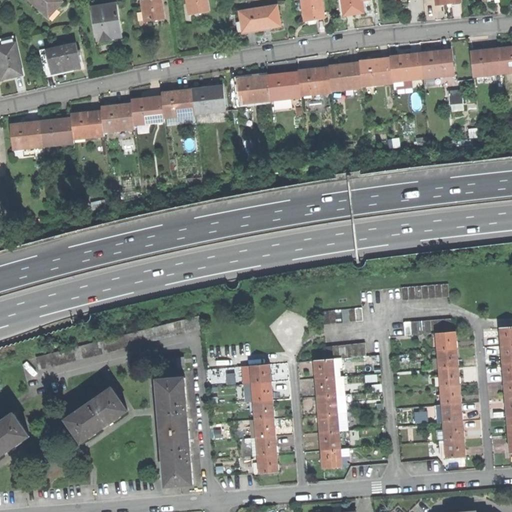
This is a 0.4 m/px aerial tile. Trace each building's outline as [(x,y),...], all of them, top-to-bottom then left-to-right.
[(32,0),(40,6),(42,4),(50,10),(54,5),(56,6),(61,0),(32,0)] [(142,0),(146,19),(165,16),(162,0),(142,0)] [(188,0),(190,12),(208,9),(206,0),(188,0)] [(321,0),(301,0),(305,20),(314,18),(324,17),(321,0)] [(340,0),(342,14),(352,12),(363,11),(361,0),(340,0)] [(103,4),(91,6),(96,37),(113,34),(113,37),(122,35),(116,2),(103,4)] [(276,4),(239,9),(240,19),(244,19),(245,29),(261,26),(279,23),(276,4)] [(16,41),(0,43),(0,64),(2,76),(12,74),(22,72),(16,41)] [(48,51),(41,53),(45,72),(63,68),(80,64),(75,43),(47,49),(48,51)] [(511,44),(501,46),(504,72),(511,70),(511,44)] [(485,48),(471,49),(474,75),(504,72),(501,46),(485,48)] [(435,50),(421,52),(424,77),(454,73),(451,48),(435,50)] [(390,56),(393,80),(424,77),(421,52),(406,53),(390,55),(390,56)] [(360,61),(362,85),(393,82),(393,80),(390,56),(374,58),(360,60),(360,61)] [(329,67),(332,91),(363,87),(362,85),(360,61),(344,63),(329,65),(329,67)] [(298,72),(301,95),(332,92),(332,91),(329,67),(314,68),(298,70),(298,72)] [(268,75),(271,100),(301,97),(301,95),(298,72),(282,73),(268,75)] [(253,77),(238,78),(240,104),(271,100),(268,75),(253,77)] [(206,88),(193,90),(195,115),(226,112),(223,86),(206,88)] [(463,88),(450,89),(452,104),(465,103),(463,88)] [(162,97),(165,118),(195,115),(193,90),(175,92),(162,93),(162,97)] [(132,103),(134,125),(165,122),(165,118),(162,97),(145,99),(131,100),(132,103)] [(102,111),(104,133),(135,129),(134,125),(132,103),(115,105),(101,107),(102,111)] [(72,118),(74,140),(105,136),(104,133),(102,111),(86,113),(72,114),(72,118)] [(58,120),(41,121),(44,147),(75,143),(74,140),(72,118),(58,120)] [(27,123),(11,125),(14,150),(44,147),(41,121),(27,123)] [(197,312),(191,314),(194,327),(200,325),(197,312)] [(194,327),(191,314),(185,315),(188,328),(194,327)] [(185,315),(178,317),(182,330),(188,328),(185,315)] [(172,319),(176,331),(182,330),(178,317),(172,319)] [(443,317),(436,317),(437,331),(444,330),(443,317)] [(431,331),(430,318),(423,318),(424,332),(431,331)] [(169,333),(176,331),(172,319),(166,320),(169,333)] [(160,322),(163,335),(169,333),(166,320),(160,322)] [(154,323),(157,336),(163,335),(160,322),(154,323)] [(151,338),(157,336),(154,323),(148,325),(151,338)] [(511,342),(511,324),(500,326),(500,334),(501,343),(511,342)] [(148,325),(141,327),(145,339),(151,338),(148,325)] [(145,339),(141,327),(135,328),(138,341),(145,339)] [(135,328),(129,330),(132,343),(138,341),(135,328)] [(129,330),(123,331),(126,344),(132,343),(129,330)] [(456,348),(455,339),(455,330),(451,330),(444,330),(437,331),(431,331),(432,349),(438,349),(456,348)] [(126,344),(123,331),(117,333),(120,346),(126,344)] [(117,333),(110,335),(114,347),(120,346),(117,333)] [(104,336),(107,349),(114,347),(110,335),(104,336)] [(101,351),(107,349),(104,336),(98,338),(101,351)] [(91,339),(95,352),(101,351),(98,338),(91,339)] [(88,354),(95,352),(91,339),(85,341),(88,354)] [(85,341),(79,343),(82,356),(88,354),(85,341)] [(351,342),(344,342),(345,355),(352,355),(351,342)] [(502,361),(511,360),(511,342),(501,343),(501,350),(502,361)] [(82,356),(79,343),(73,344),(76,357),(82,356)] [(331,343),(332,357),(338,356),(339,356),(338,343),(331,343)] [(70,359),(76,357),(73,344),(66,346),(70,359)] [(66,346),(60,348),(63,360),(70,359),(66,346)] [(63,360),(60,348),(54,349),(57,362),(63,360)] [(434,367),(439,367),(457,366),(456,356),(456,348),(438,349),(438,356),(433,357),(434,367)] [(51,364),(57,362),(54,349),(48,351),(51,364)] [(41,352),(45,365),(51,364),(48,351),(41,352)] [(45,365),(41,352),(35,354),(38,367),(45,365)] [(179,353),(165,356),(168,367),(182,364),(179,353)] [(339,374),(338,356),(332,357),(325,357),(314,358),(315,367),(315,376),(339,374)] [(511,378),(511,360),(502,361),(502,369),(503,379),(511,378)] [(269,362),(245,363),(246,381),(251,381),(270,380),(269,370),(269,362)] [(457,366),(439,367),(440,375),(434,375),(435,385),(440,385),(458,384),(458,374),(457,366)] [(316,384),(316,394),(335,392),(340,392),(339,382),(342,382),(341,374),(339,374),(315,376),(316,384)] [(160,430),(188,428),(184,375),(156,377),(159,405),(160,430)] [(504,387),(504,397),(511,396),(511,378),(503,379),(504,387)] [(253,399),(271,398),(271,388),(270,380),(251,381),(253,399)] [(436,403),(459,402),(459,392),(458,384),(440,385),(441,393),(435,393),(436,403)] [(111,385),(65,416),(81,439),(102,424),(126,408),(111,385)] [(316,394),(317,402),(317,412),(336,411),(336,401),(343,401),(342,392),(340,392),(335,392),(316,394)] [(254,417),(273,416),(272,406),(271,398),(253,399),(254,417)] [(460,420),(460,409),(459,402),(436,403),(437,421),(442,421),(460,420)] [(0,419),(0,451),(4,449),(27,433),(12,411),(0,419)] [(338,428),(343,428),(341,411),(336,411),(317,412),(318,419),(319,430),(338,428)] [(429,421),(429,411),(417,411),(417,422),(429,421)] [(255,435),(274,434),(273,424),(273,416),(254,417),(255,435)] [(461,438),(461,427),(460,420),(442,421),(443,426),(438,426),(438,439),(461,438)] [(162,454),(164,482),(192,480),(188,428),(160,430),(162,454)] [(339,446),(339,443),(344,442),(343,428),(338,428),(319,430),(319,438),(320,448),(339,446)] [(256,453),(275,452),(275,442),(274,434),(255,435),(256,453)] [(461,438),(438,439),(439,455),(444,455),(444,456),(462,455),(462,444),(461,438)] [(345,457),(349,457),(349,453),(339,454),(339,446),(320,448),(320,456),(321,465),(345,464),(345,457)] [(256,453),(258,471),(276,469),(276,459),(275,452),(256,453)]
